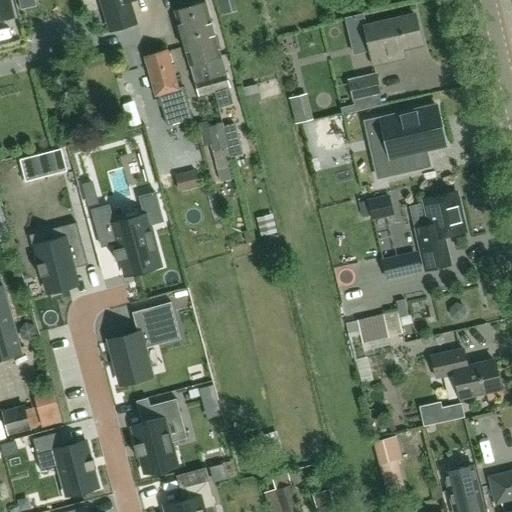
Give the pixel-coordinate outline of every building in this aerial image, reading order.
[(0,0),(0,23),(17,20),(11,0),(0,0)] [(102,0),(111,30),(136,22),(129,0),(102,0)] [(221,72),(217,57),(221,55),(207,2),(191,6),(214,91),(230,86),(226,71),(221,72)] [(214,91),(191,6),(175,10),(190,64),(191,64),(194,73),(195,79),(199,95),(214,91)] [(415,15),(365,27),(373,64),(403,57),(401,48),(422,43),(415,15)] [(168,49),(145,56),(156,95),(158,94),(167,126),(192,119),(182,87),(179,88),(168,49)] [(382,95),(376,72),(348,80),(353,101),(382,95)] [(261,101),(257,84),(242,88),(240,88),(245,105),(246,105),(261,101)] [(300,98),(290,100),(296,124),(306,121),(300,98)] [(383,144),(372,146),(380,178),(419,169),(416,154),(430,151),(450,146),(440,105),(377,120),(383,144)] [(207,121),(195,124),(201,148),(211,145),(213,152),(217,171),(233,167),(231,158),(228,147),(229,147),(228,143),(223,127),(222,123),(208,127),(207,121)] [(235,124),(223,127),(228,143),(239,140),(235,124)] [(57,170),(52,150),(23,157),(28,178),(57,170)] [(201,187),(196,170),(175,175),(179,192),(201,187)] [(87,201),(98,198),(93,180),(83,183),(87,201)] [(109,205),(92,209),(100,241),(111,238),(112,243),(118,242),(119,248),(113,249),(113,250),(116,261),(122,259),(126,273),(159,264),(148,225),(163,221),(156,192),(140,197),(145,217),(114,225),(109,205)] [(456,192),(452,193),(449,192),(442,193),(441,196),(424,199),(430,225),(417,228),(426,270),(449,264),(443,236),(465,231),(456,192)] [(272,245),(287,241),(281,216),(266,219),(272,245)] [(62,239),(35,246),(40,264),(37,264),(40,277),(43,276),(48,292),(58,289),(73,285),(69,269),(88,264),(76,223),(59,227),(62,239)] [(387,279),(420,272),(417,256),(384,264),(387,279)] [(5,285),(0,286),(0,358),(9,356),(26,351),(25,348),(22,349),(5,285)] [(160,326),(137,332),(109,340),(121,384),(152,376),(144,348),(181,338),(171,302),(155,306),(160,326)] [(357,320),(362,344),(389,338),(384,315),(357,320)] [(491,334),(477,337),(481,355),(496,351),(491,334)] [(461,398),(500,389),(494,360),(467,367),(463,349),(431,357),(436,377),(455,373),(461,398)] [(201,386),(203,394),(206,404),(219,400),(215,383),(201,386)] [(53,391),(33,396),(42,428),(61,423),(53,391)] [(143,424),(132,427),(137,443),(133,444),(137,457),(140,456),(144,473),(177,464),(171,442),(165,419),(181,415),(176,398),(149,405),(153,421),(143,424)] [(35,407),(26,410),(25,405),(2,411),(8,436),(32,431),(31,429),(40,426),(35,407)] [(59,431),(32,439),(37,455),(54,451),(58,467),(66,496),(98,487),(86,441),(63,447),(59,431)] [(406,494),(397,460),(403,458),(397,436),(373,442),(388,499),(406,494)] [(454,511),(483,511),(481,500),(473,466),(445,472),(453,507),(454,511)] [(270,511),(301,511),(293,485),(288,471),(271,476),(276,490),(265,494),(270,511)] [(511,511),(511,471),(490,477),(497,502),(500,501),(502,511),(511,511)] [(184,501),(166,506),(167,511),(202,511),(202,510),(215,506),(209,481),(185,487),(189,500),(184,501)]
